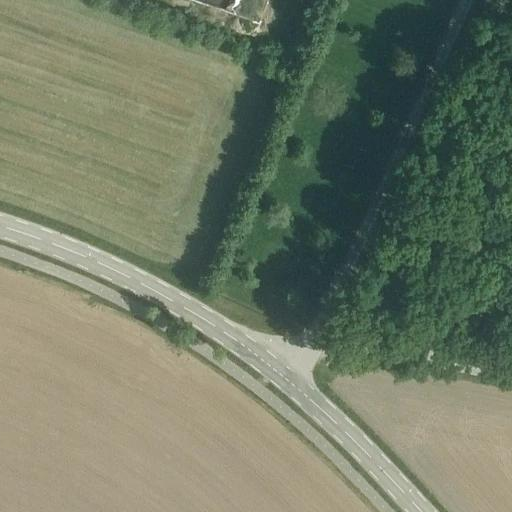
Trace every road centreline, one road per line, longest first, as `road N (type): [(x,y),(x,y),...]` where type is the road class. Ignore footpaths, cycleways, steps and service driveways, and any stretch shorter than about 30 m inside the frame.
road 1 (tertiary): [(289,365),(170,288),(0,220)]
road 2 (unclassified): [(511,371),(317,330),(289,365)]
road 3 (tertiary): [(427,511),(289,365)]
